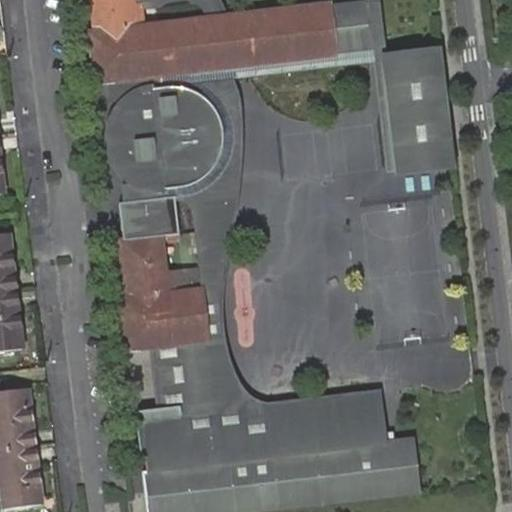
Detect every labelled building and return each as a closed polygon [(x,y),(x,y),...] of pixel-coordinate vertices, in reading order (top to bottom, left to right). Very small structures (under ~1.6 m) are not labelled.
[(93,0),(98,35),(92,36),(99,85),(110,84),(127,82),(130,102),(123,108),(120,111),(114,121),(113,125),(111,129),(110,136),(110,139),(110,147),(110,150),(113,158),(113,159),(114,162),(117,168),(120,172),(124,175),(126,177),(129,181),(133,182),(141,187),(143,202),(130,204),(122,205),(127,243),(123,243),(130,302),(124,303),(130,352),(155,349),(171,347),(219,342),(215,293),(202,295),(177,297),(174,277),(166,277),(162,239),(178,237),(174,200),(173,191),(174,190),(185,188),(202,177),(215,160),(219,142),(219,141),(219,132),(219,131),(216,120),(211,109),(198,97),(198,96),(180,88),(168,87),(165,87),(158,87),(148,90),(140,93),(139,80),(373,53),(368,3),(330,8),(225,20),(143,29),(140,9),(134,9),(132,0),(93,0)] [(132,0),(134,9),(140,9),(143,29),(225,20),(224,13),(220,0),(132,0)] [(371,0),(378,53),(379,63),(394,174),(406,172),(395,87),(391,61),(383,0),(371,0)] [(234,82),(379,63),(378,53),(373,53),(139,80),(140,93),(148,90),(158,87),(165,87),(168,87),(180,88),(198,96),(198,97),(211,109),(216,120),(219,131),(219,132),(219,141),(219,142),(215,160),(202,177),(185,188),(174,190),(173,191),(174,200),(190,198),(202,295),(215,293),(219,342),(171,347),(155,349),(159,379),(162,410),(191,406),(195,435),(230,431),(233,463),(283,457),(277,405),(260,407),(245,391),(226,342),(223,324),(223,298),(232,241),(239,211),(245,166),(243,123),(239,100),(234,82)] [(440,55),(391,61),(395,87),(444,81),(440,55)] [(444,81),(395,87),(406,172),(455,166),(444,81)] [(127,82),(110,84),(111,92),(112,104),(130,102),(127,82)] [(128,188),(130,204),(143,202),(141,187),(128,188)] [(12,238),(0,239),(0,356),(26,353),(19,295),(13,249),(12,238)] [(30,391),(0,394),(0,442),(1,452),(8,508),(44,505),(37,448),(33,410),(30,391)] [(147,472),(151,511),(243,511),(427,489),(422,439),(387,442),(382,393),(277,405),(283,457),(233,463),(230,431),(195,435),(191,406),(162,410),(138,412),(143,459),(143,460),(145,460),(147,460),(148,472),(147,472)]
